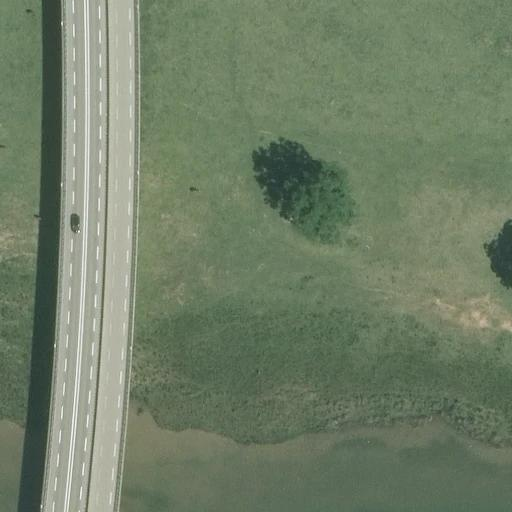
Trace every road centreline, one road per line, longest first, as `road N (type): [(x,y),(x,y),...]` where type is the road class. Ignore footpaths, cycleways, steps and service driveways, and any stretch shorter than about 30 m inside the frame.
road 1 (primary): [(64,511),(86,180),(83,0)]
road 2 (unclassified): [(99,511),(120,209),(119,0)]
